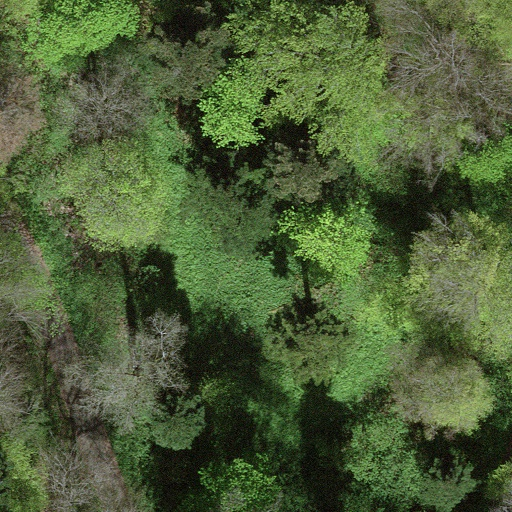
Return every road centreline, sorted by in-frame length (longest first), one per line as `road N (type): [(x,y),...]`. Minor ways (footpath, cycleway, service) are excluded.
road 1 (track): [(83,0),(144,127),(194,321),(253,399),(287,406),(342,386),(511,142)]
road 2 (residential): [(0,232),(48,324),(110,511)]
